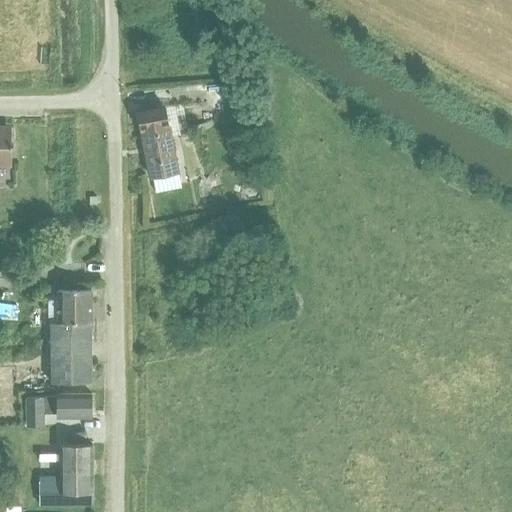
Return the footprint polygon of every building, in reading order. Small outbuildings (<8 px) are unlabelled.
[(168,105),(148,108),(140,110),(152,175),(180,169),(168,105)] [(0,165),(14,165),(13,131),(0,131),(0,165)] [(92,383),(91,327),(91,321),(92,321),(92,290),(59,290),(59,321),(50,321),(52,383),(92,383)] [(76,416),(93,416),(93,393),(61,394),(61,408),(51,408),(51,425),(76,424),(76,416)] [(26,428),(48,428),(48,416),(35,416),(35,406),(26,406),(26,428)] [(93,493),(94,444),(61,443),(60,478),(39,478),(39,492),(93,493)]
